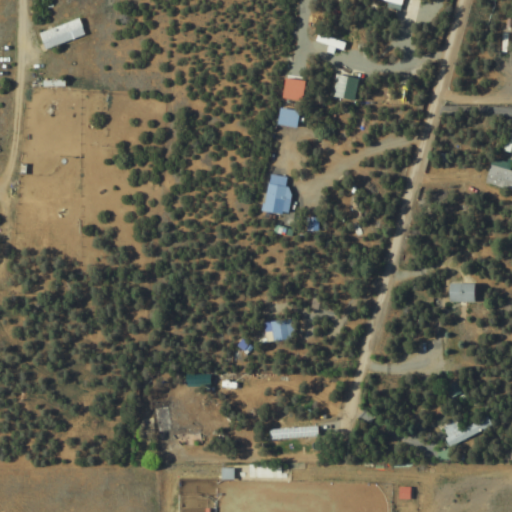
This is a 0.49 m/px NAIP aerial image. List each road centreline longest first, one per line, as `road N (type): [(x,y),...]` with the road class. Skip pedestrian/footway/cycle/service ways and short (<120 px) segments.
road 1 (residential): [(459,0),(344,422)]
road 2 (residential): [(0,187),(22,0)]
